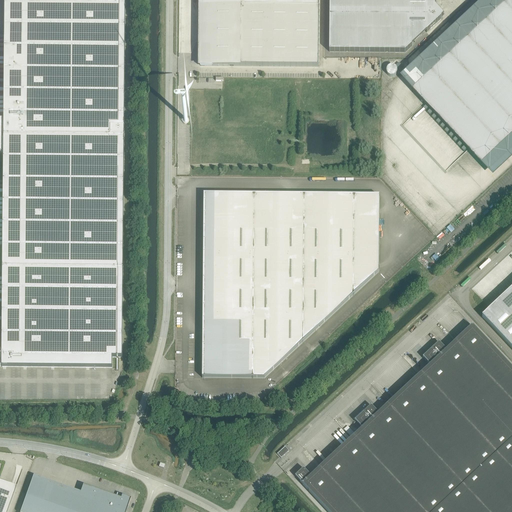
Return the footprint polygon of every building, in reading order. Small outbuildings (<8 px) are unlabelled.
[(0,119),(0,136),(124,137),(125,0),(4,0),(4,120),(0,119)] [(200,0),(200,67),(212,67),(212,66),(319,67),(319,8),(319,0),(200,0)] [(329,0),(329,52),(405,53),(441,19),(444,17),(435,7),(435,0),(329,0)] [(511,0),(509,0),(413,90),(481,164),(511,134),(511,0)] [(0,152),(4,152),(3,268),(123,269),(124,137),(0,136),(0,152)] [(403,189),(399,187),(404,193),(406,194),(406,195),(417,208),(418,207),(419,204),(421,206),(422,205),(423,207),(425,200),(426,202),(427,199),(425,197),(423,192),(422,195),(421,194),(418,193),(418,191),(417,191),(416,193),(413,190),(413,189),(413,188),(411,185),(406,186),(404,184),(403,189)] [(204,195),(204,197),(202,378),(264,378),(379,272),(379,196),(204,195)] [(3,268),(2,350),(0,350),(0,366),(112,368),(112,357),(122,357),(123,269),(3,268)] [(511,288),(482,317),(511,348),(511,288)] [(511,511),(511,368),(472,326),(446,350),(439,342),(433,348),(433,349),(430,352),(429,352),(423,357),(430,365),(379,414),(371,406),(365,412),(362,415),(361,415),(355,421),(362,429),(311,477),(304,468),(295,476),(303,484),(302,484),(328,511),(511,511)] [(285,447),(277,454),(281,458),(289,451),(285,447)] [(125,511),(130,499),(122,496),(120,499),(83,485),(80,493),(33,476),(20,511),(125,511)] [(0,511),(7,511),(16,487),(11,486),(0,481),(0,511)]
